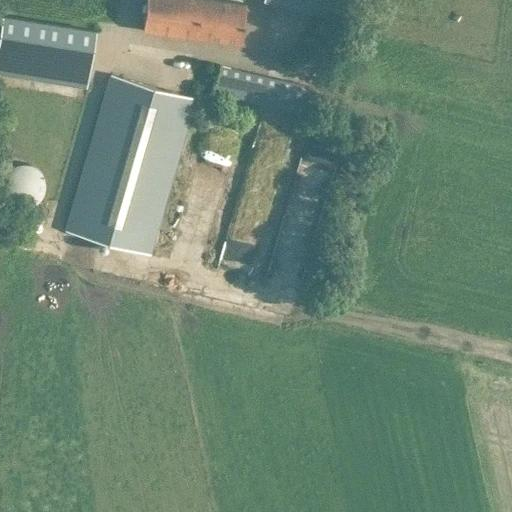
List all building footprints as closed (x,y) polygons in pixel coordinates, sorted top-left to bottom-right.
[(246,3),(221,0),(146,0),(142,31),(240,44),(246,3)] [(346,0),(269,0),(342,18),(346,0)] [(0,76),(86,88),(94,30),(0,18),(0,19),(0,76)] [(307,86),(238,69),(219,65),(212,92),(300,114),(307,86)] [(149,256),(193,98),(109,75),(65,232),(149,256)] [(246,116),(220,109),(217,121),(243,128),(246,116)] [(21,164),(18,165),(16,166),(13,167),(11,169),(9,171),(7,173),(6,175),(4,178),(3,180),(3,182),(3,185),(3,188),(3,191),(4,194),(5,196),(7,199),(8,201),(11,203),(12,204),(15,206),(17,207),(20,208),(23,208),(26,208),(28,208),(31,207),(34,206),(37,204),(39,203),(40,201),(42,199),(44,197),(45,195),(46,192),(46,191),(47,188),(47,186),(47,184),(46,182),(46,179),(45,177),(44,175),(43,174),(41,172),(39,169),(36,167),(34,166),(31,165),(29,165),(27,164),(24,164),(21,164)] [(300,206),(298,223),(322,227),(323,221),(319,221),(321,209),(300,206)]
